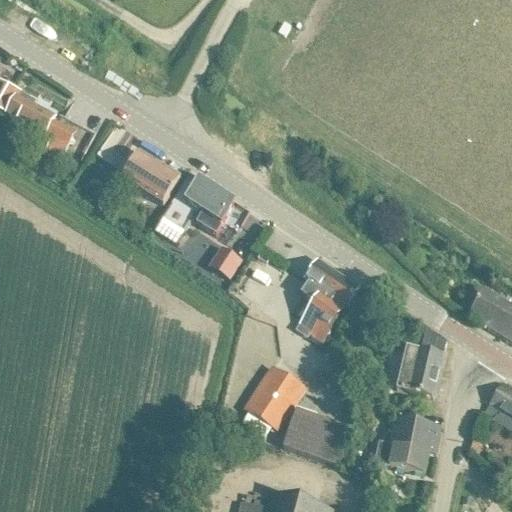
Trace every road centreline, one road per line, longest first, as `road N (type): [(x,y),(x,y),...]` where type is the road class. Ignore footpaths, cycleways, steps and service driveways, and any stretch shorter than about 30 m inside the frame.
road 1 (tertiary): [(482,346),(0,33)]
road 2 (unclassified): [(443,511),(466,384),(482,346)]
road 3 (unknown): [(170,144),(236,0)]
